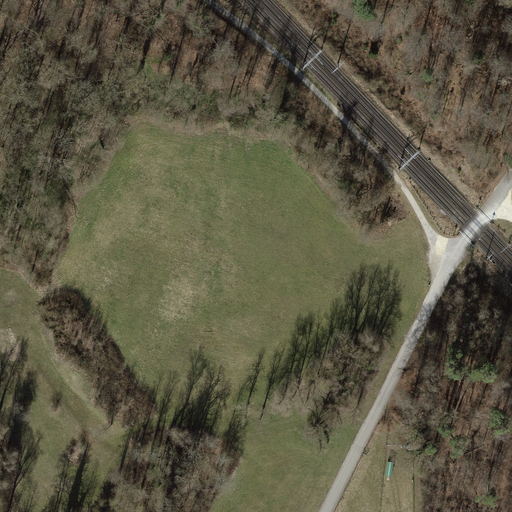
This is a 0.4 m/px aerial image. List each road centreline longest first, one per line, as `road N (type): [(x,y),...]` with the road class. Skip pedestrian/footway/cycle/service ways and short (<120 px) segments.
road 1 (unclassified): [(325,511),(444,267),(511,175)]
road 2 (track): [(206,0),(294,68),(383,162),(444,267)]
